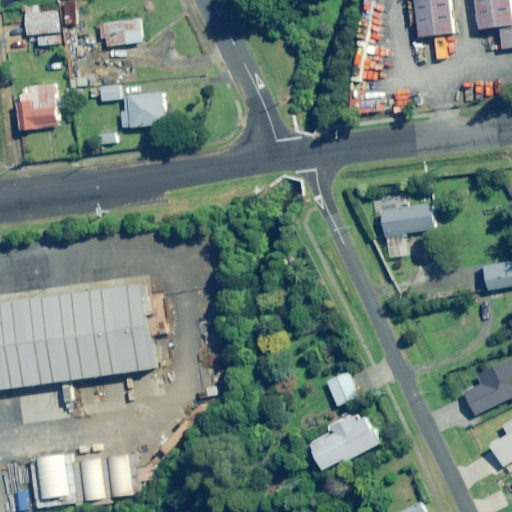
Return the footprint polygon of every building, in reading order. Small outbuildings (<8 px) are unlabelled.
[(442,30),(438,0),(404,0),(408,33),(442,30)] [(505,23),(502,0),(468,0),(471,27),(505,23)] [(76,2),(66,2),(66,25),(76,25),(76,2)] [(40,14),(39,7),(26,8),(29,36),(59,33),(57,12),(40,14)] [(145,43),(142,20),(101,25),(103,39),(108,38),(109,47),(145,43)] [(60,36),(40,38),(41,47),(61,45),(60,36)] [(29,88),(29,93),(22,93),(23,101),(20,101),(23,131),(61,127),(59,109),(66,108),(65,98),(59,98),(57,84),(29,88)] [(124,100),(122,86),(102,88),(103,102),(124,100)] [(172,106),(167,106),(166,94),(126,97),(127,112),(123,112),(124,128),(169,125),(168,121),(173,121),(172,106)] [(119,143),(117,132),(100,134),(101,145),(119,143)] [(437,230),(433,205),(385,211),(391,259),(404,257),(401,234),(437,230)] [(511,287),(511,262),(486,267),(490,291),(511,287)] [(0,302),(0,388),(148,369),(136,284),(0,302)] [(361,397),(350,373),(328,382),(339,407),(361,397)] [(326,431),(302,444),(317,471),(375,438),(360,412),(349,418),(346,412),(322,425),(326,431)] [(106,459),(65,465),(69,488),(109,483),(106,459)] [(426,511),(421,503),(404,511),(426,511)]
